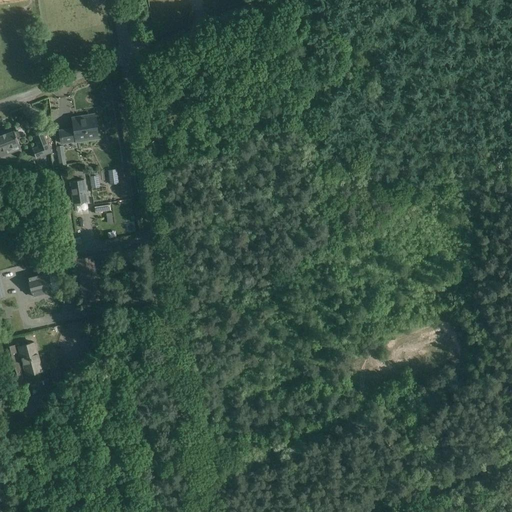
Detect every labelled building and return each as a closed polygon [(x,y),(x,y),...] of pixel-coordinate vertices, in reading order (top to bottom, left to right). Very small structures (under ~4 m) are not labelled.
[(74,118),(76,129),(78,141),(96,138),(94,122),(93,122),(92,115),(74,118)] [(76,129),(71,130),(71,129),(60,130),(62,143),(78,141),(76,129)] [(0,135),(0,136),(0,135),(0,154),(5,153),(4,150),(19,144),(17,138),(20,136),(18,130),(15,132),(14,131),(5,134),(5,133),(0,134),(0,135)] [(38,146),(32,148),(36,158),(51,152),(43,132),(34,135),(38,146)] [(68,175),(63,145),(57,146),(61,176),(68,175)] [(116,170),(109,171),(110,184),(118,183),(116,170)] [(92,188),(99,187),(98,175),(90,176),(92,188)] [(88,201),(84,179),(69,181),(73,203),(88,201)] [(81,258),(76,259),(81,294),(80,294),(81,303),(82,306),(106,302),(106,299),(105,296),(103,283),(97,284),(94,266),(93,256),(81,258)] [(47,272),(28,277),(33,296),(52,291),(60,289),(55,270),(47,272)] [(74,299),(67,300),(68,307),(75,306),(74,299)] [(42,370),(34,342),(19,346),(19,344),(9,346),(18,379),(14,381),(12,393),(2,395),(7,411),(21,408),(17,392),(31,388),(27,374),(42,370)] [(39,464),(44,484),(50,483),(46,463),(39,464)] [(72,494),(82,498),(84,493),(74,489),(72,494)]
